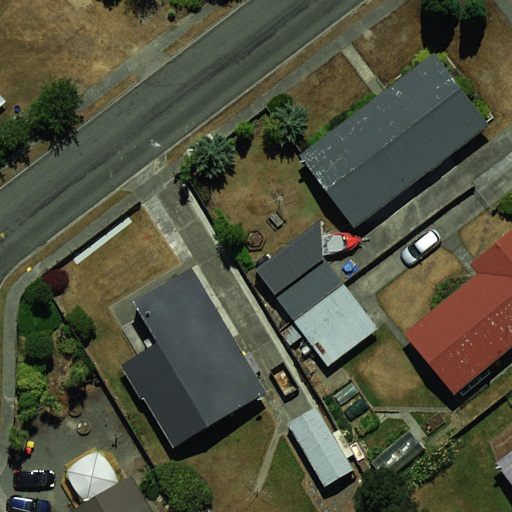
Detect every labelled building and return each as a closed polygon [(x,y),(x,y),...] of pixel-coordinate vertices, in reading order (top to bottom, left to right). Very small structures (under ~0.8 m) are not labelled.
[(442,53),(308,155),(367,233),(502,132),(442,53)] [(511,233),(397,327),(470,402),(511,364),(511,233)] [(142,346),(113,350),(174,449),(289,397),(210,253),(118,302),(142,346)] [(348,285),(296,320),(327,366),(379,331),(348,285)] [(321,409),(281,432),(316,495),(359,480),(321,409)] [(511,447),(495,461),(511,481),(511,447)] [(166,511),(138,470),(61,511),(166,511)]
